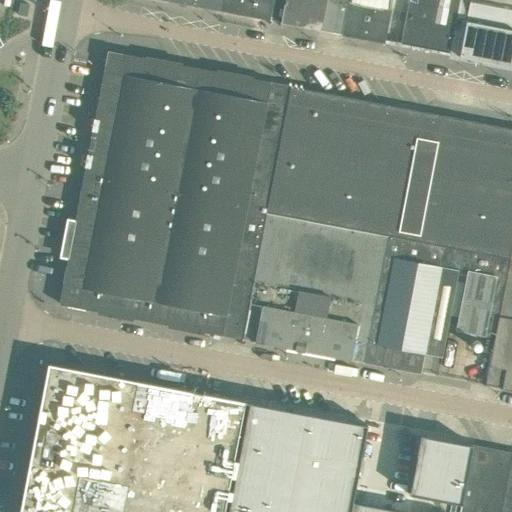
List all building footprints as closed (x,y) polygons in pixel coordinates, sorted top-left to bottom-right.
[(161,0),(281,23),(282,19),(284,0),(161,0)] [(330,31),(331,32),(336,0),(284,0),(282,19),(319,26),(318,30),(320,30),(320,29),(329,31),(329,32),(330,32),(330,31)] [(384,41),(386,42),(392,8),(390,8),(391,0),(336,0),(331,32),(340,33),(340,35),(341,35),(341,34),(382,42),(383,42),(384,41)] [(398,45),(450,55),(460,0),(391,0),(390,8),(392,8),(386,42),(399,44),(398,45)] [(511,0),(460,0),(450,55),(511,67),(511,0)] [(26,16),(29,4),(20,3),(17,14),(26,16)] [(220,335),(362,363),(388,235),(336,225),(360,100),(301,89),(301,88),(269,82),(251,79),(250,80),(234,77),(234,75),(233,75),(232,77),(216,73),(216,72),(196,68),(180,65),(180,66),(163,63),(163,62),(162,62),(162,63),(145,60),(146,58),(107,51),(59,304),(221,335),(220,335)] [(442,116),(360,100),(336,225),(388,235),(509,258),(511,242),(511,129),(461,120),(460,123),(441,119),(442,116)] [(494,338),(509,259),(509,258),(388,235),(362,363),(420,373),(423,354),(440,357),(457,270),(466,271),(455,330),(494,338)] [(511,259),(509,259),(494,338),(484,385),(502,388),(502,389),(503,389),(503,388),(511,389),(511,259)] [(44,428),(37,463),(33,463),(23,511),(222,511),(244,401),(135,380),(133,388),(132,388),(55,374),(45,428),(44,428)] [(358,426),(249,405),(250,402),(248,402),(237,460),(233,477),(231,491),(230,499),(227,511),(349,511),(351,502),(366,424),(358,423),(358,426)] [(464,446),(424,438),(425,435),(418,434),(408,493),(461,503),(462,495),(472,444),(464,443),(464,446)] [(499,511),(511,452),(472,444),(462,495),(461,503),(458,511),(499,511)] [(511,511),(511,452),(499,511),(511,511)] [(349,511),(404,511),(351,502),(349,511)]
